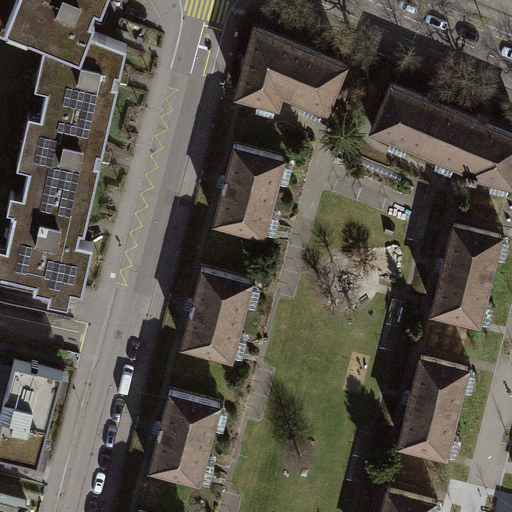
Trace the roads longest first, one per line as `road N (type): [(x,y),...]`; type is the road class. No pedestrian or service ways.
road 1 (residential): [(75,511),(208,0)]
road 2 (tertiary): [(348,0),(511,66)]
road 3 (residential): [(511,384),(472,511)]
